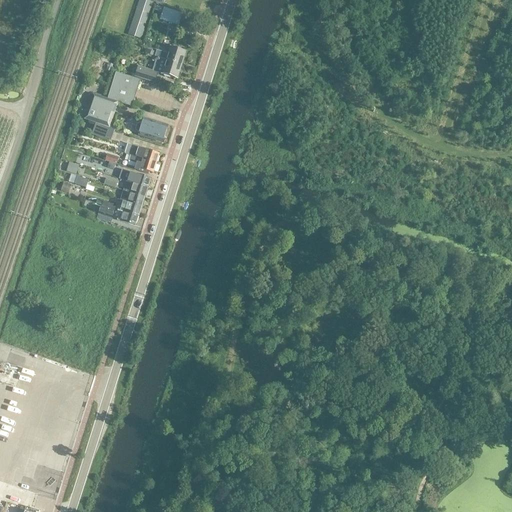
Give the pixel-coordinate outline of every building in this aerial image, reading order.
[(164,5),(165,0),(139,0),(128,35),(141,39),(154,1),(164,5)] [(162,13),(159,19),(179,25),(182,13),(164,6),(163,8),(162,13)] [(144,53),(154,57),(182,65),(186,52),(170,46),(167,56),(157,53),(146,49),(144,53)] [(138,67),(135,77),(155,83),(158,73),(177,79),(182,65),(154,57),(153,62),(155,62),(152,71),(138,67)] [(116,72),(107,99),(117,103),(132,107),(141,80),(116,72)] [(114,114),(117,103),(107,99),(92,94),(84,120),(96,123),(107,127),(111,113),(114,114)] [(137,125),(136,129),(137,132),(139,133),(138,135),(162,143),(168,126),(144,119),(142,124),(139,124),(137,125)] [(107,127),(96,123),(91,135),(110,142),(115,130),(107,127)] [(130,156),(130,157),(156,165),(160,154),(150,151),(146,150),(128,144),(125,154),(130,156)] [(119,158),(107,154),(105,161),(116,165),(119,158)] [(156,165),(130,157),(129,161),(137,164),(135,170),(148,174),(149,172),(154,174),(154,171),(156,171),(158,166),(156,165)] [(79,165),(69,162),(66,172),(77,175),(79,165)] [(116,165),(110,163),(106,174),(117,177),(119,171),(115,170),(116,165)] [(137,174),(122,169),(121,173),(130,176),(128,182),(149,188),(152,178),(137,174)] [(71,175),(68,182),(72,183),(71,185),(71,186),(86,190),(93,192),(95,188),(87,185),(89,180),(71,175)] [(117,183),(106,179),(104,184),(115,188),(117,183)] [(123,191),(126,192),(146,198),(149,188),(128,182),(126,181),(123,191)] [(85,194),(86,190),(71,186),(71,185),(64,183),(61,191),(69,194),(71,188),(80,190),(79,192),(85,194)] [(124,196),(123,201),(143,207),(146,198),(126,192),(123,191),(122,195),(124,196)] [(116,205),(102,201),(102,202),(97,200),(96,204),(102,205),(102,206),(115,210),(116,205)] [(123,201),(120,211),(140,217),(143,207),(123,201)] [(115,211),(101,207),(97,219),(111,223),(115,211)] [(117,210),(115,217),(117,218),(117,220),(137,227),(140,217),(120,211),(117,210)]
